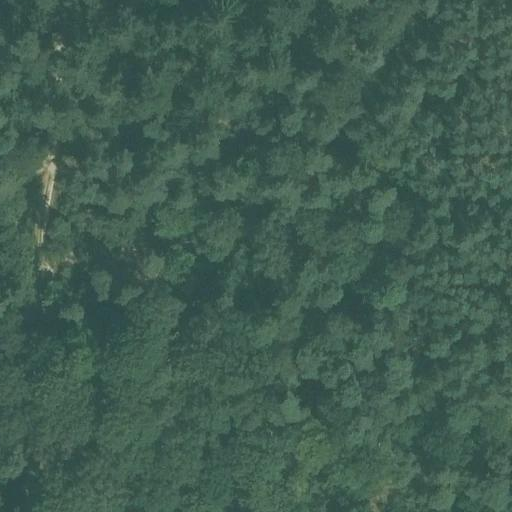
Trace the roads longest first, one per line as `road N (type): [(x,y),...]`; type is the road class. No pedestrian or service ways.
road 1 (track): [(436,0),(191,307),(72,427),(36,476),(28,511)]
road 2 (track): [(511,418),(36,476),(25,467),(0,467)]
road 3 (track): [(14,511),(25,467),(70,0)]
